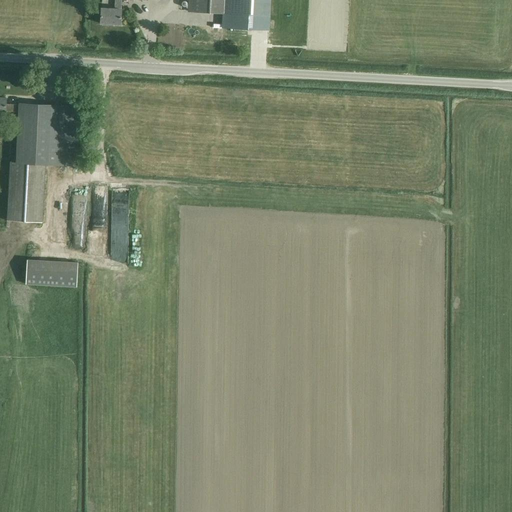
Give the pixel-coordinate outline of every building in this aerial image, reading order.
[(101,10),(101,13),(100,23),(120,25),(121,0),(114,0),(114,10),(101,10)] [(268,0),(189,0),(189,2),(189,12),(230,14),(268,16),(268,0)] [(0,97),(0,112),(5,113),(18,113),(15,164),(10,163),(6,221),(42,223),(46,165),(76,167),(80,107),(19,103),(19,105),(6,104),(6,98),(0,97)] [(112,263),(129,263),(129,225),(112,225),(112,263)] [(27,259),(26,285),(77,287),(78,262),(27,259)]
